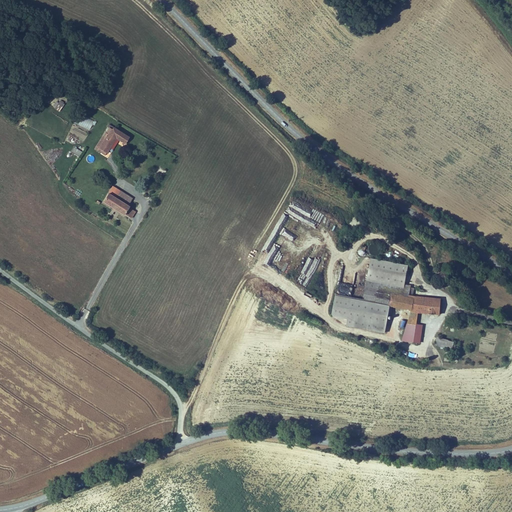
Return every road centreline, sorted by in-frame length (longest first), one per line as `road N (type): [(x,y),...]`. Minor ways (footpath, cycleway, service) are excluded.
road 1 (tertiary): [(511,275),(317,151),(161,0)]
road 2 (tertiary): [(182,443),(242,431),(396,450),(511,448)]
road 3 (unclassified): [(0,269),(173,392),(182,443)]
road 4 (tertiary): [(0,510),(182,443)]
